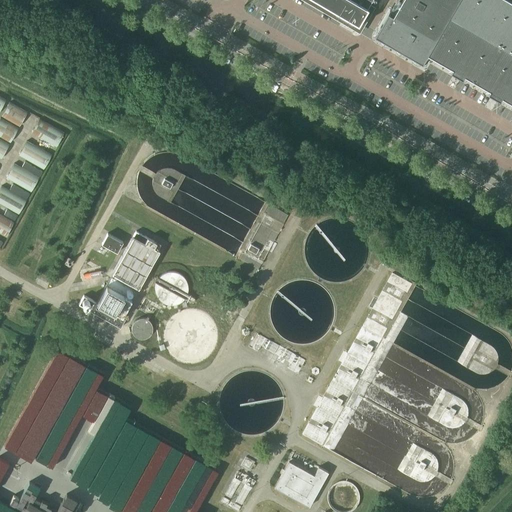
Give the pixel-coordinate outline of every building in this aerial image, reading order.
[(323,0),(361,22),(369,8),(373,0),(323,0)] [(390,11),(378,34),(385,38),(385,40),(386,42),(388,43),(390,43),(391,42),(401,47),(401,50),(401,52),(403,53),(406,52),(407,51),(417,57),(416,59),(417,61),(419,62),(421,62),(423,60),(425,62),(431,53),(431,52),(461,0),(403,0),(396,14),(391,11),(390,11)] [(511,0),(461,0),(431,52),(455,67),(456,70),(464,74),(468,73),(493,88),(494,91),(501,96),(505,95),(511,98),(511,0)] [(21,127),(29,113),(11,102),(3,117),(21,127)] [(0,136),(12,143),(20,129),(2,119),(0,122),(0,136)] [(57,148),(66,133),(40,119),(32,133),(57,148)] [(0,157),(3,159),(11,145),(0,139),(0,157)] [(45,170),(53,155),(28,141),(20,156),(45,170)] [(22,166),(40,176),(43,171),(25,161),(22,166)] [(32,192),(41,178),(15,164),(7,179),(32,192)] [(12,184),(9,189),(26,198),(29,193),(12,184)] [(0,204),(20,215),(28,200),(3,186),(0,191),(0,204)] [(7,210),(4,215),(15,221),(18,216),(7,210)] [(0,233),(7,237),(16,222),(0,213),(0,233)] [(137,232),(113,274),(139,288),(160,251),(158,249),(160,245),(137,232)] [(117,252),(123,241),(108,233),(102,244),(117,252)] [(192,289),(192,286),(191,283),(190,280),(188,277),(185,275),(183,274),(180,273),(176,272),(173,272),(169,273),(166,275),(163,277),(161,279),(159,283),(158,286),(158,289),(158,292),(159,295),(161,298),(163,301),(165,303),(168,305),(171,306),(175,306),(178,306),(181,305),(185,303),(187,302),(189,299),(191,296),(192,293),(192,289)] [(123,317),(132,300),(107,286),(97,302),(95,301),(90,310),(121,327),(126,318),(123,317)] [(219,338),(219,337),(218,332),(217,327),(215,323),(211,319),(207,315),(203,312),(199,311),(193,310),(187,310),(183,311),(178,313),(173,317),(170,321),(167,326),(165,331),(164,337),(165,342),(166,347),(168,352),(172,356),(176,359),(180,362),(186,364),(190,364),(196,364),(200,363),(205,361),(210,357),(214,353),(216,348),(218,343),(219,338)] [(155,331),(155,328),(154,326),(152,324),(149,322),(145,321),(142,322),(138,324),(136,327),(136,331),(136,334),(138,337),(142,339),(145,340),(147,340),(149,340),(152,337),(153,336),(154,334),(155,331)] [(315,474),(290,460),(275,487),(310,506),(329,471),(319,466),(315,474)] [(359,496),(358,492),(357,489),(356,486),(354,485),(351,482),(348,481),(345,480),(343,480),(341,480),(337,481),(333,483),(331,485),(329,487),(328,490),(327,492),(327,496),(327,499),(328,502),(329,504),(331,507),(333,509),(336,510),(340,511),(343,511),(346,511),(349,510),(352,509),(354,507),(356,504),(358,502),(358,499),(359,496)]
